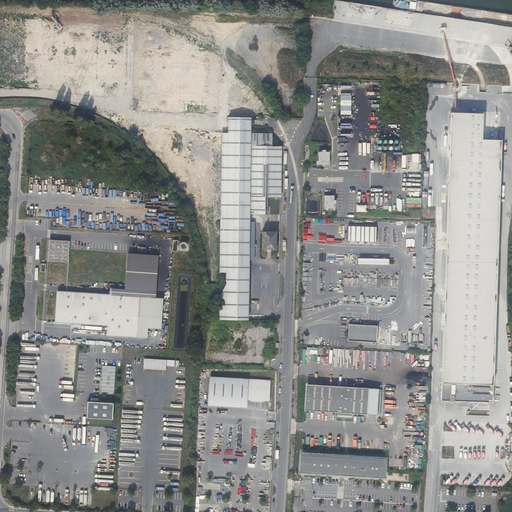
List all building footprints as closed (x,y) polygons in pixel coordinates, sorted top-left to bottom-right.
[(340,95),(340,116),(350,116),(351,95),(340,95)] [(483,113),(450,112),(444,289),(441,401),(492,403),(501,140),(481,139),(483,113)] [(127,128),(130,123),(117,116),(114,122),(127,128)] [(250,133),(250,118),(230,117),(229,124),(229,131),(227,131),(227,132),(222,132),(220,217),(219,271),(225,271),(225,283),(219,296),(218,319),(247,319),(248,259),(252,259),(253,221),(248,221),(248,213),(267,213),(267,196),(279,196),(280,146),(270,146),(270,133),(250,133)] [(329,152),(318,152),(318,164),(318,165),(329,165),(329,164),(329,152)] [(333,195),(323,195),(324,208),(334,208),(333,195)] [(376,227),(348,226),(348,241),(376,242),(376,227)] [(346,237),(346,227),(327,228),(327,237),(346,237)] [(261,231),(261,248),(261,259),(274,259),(274,231),(261,231)] [(50,240),(48,261),(68,263),(69,241),(50,240)] [(179,244),(179,245),(179,246),(179,247),(179,248),(180,249),(181,250),(182,250),(183,251),(184,250),(185,250),(186,249),(187,248),(187,246),(187,244),(186,243),(185,242),(183,242),(182,242),(180,243),(179,244)] [(123,295),(139,296),(136,336),(143,337),(144,327),(159,328),(161,298),(154,297),(157,256),(126,254),(124,285),(123,295)] [(123,295),(56,291),(54,321),(107,324),(106,334),(136,336),(139,296),(123,295)] [(378,324),(349,322),(348,339),(377,341),(378,324)] [(234,329),(212,327),(210,350),(243,353),(244,337),(253,338),(253,327),(235,325),(234,329)] [(166,370),(166,360),(144,358),(143,369),(166,370)] [(115,366),(102,366),(101,392),(114,393),(115,366)] [(248,378),(210,376),(208,405),(247,407),(247,401),(248,378)] [(271,380),(248,378),(247,401),(270,402),(271,380)] [(352,414),(367,415),(377,415),(377,414),(380,414),(382,389),(379,389),(369,388),(308,384),(306,411),(336,413),(336,415),(352,416),(352,414)] [(86,418),(112,420),(113,403),(99,402),(87,401),(86,418)] [(387,457),(299,452),(298,473),(385,478),(387,457)]
